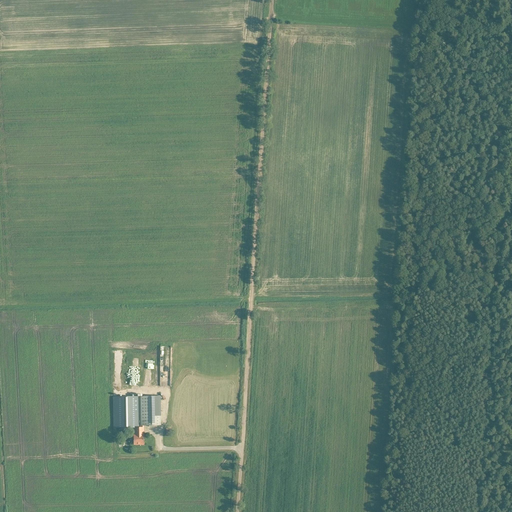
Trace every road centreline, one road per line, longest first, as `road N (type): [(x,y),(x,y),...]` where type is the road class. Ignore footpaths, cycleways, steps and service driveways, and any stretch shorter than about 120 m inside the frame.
road 1 (track): [(249,302),(268,0)]
road 2 (unclassified): [(236,511),(249,302)]
